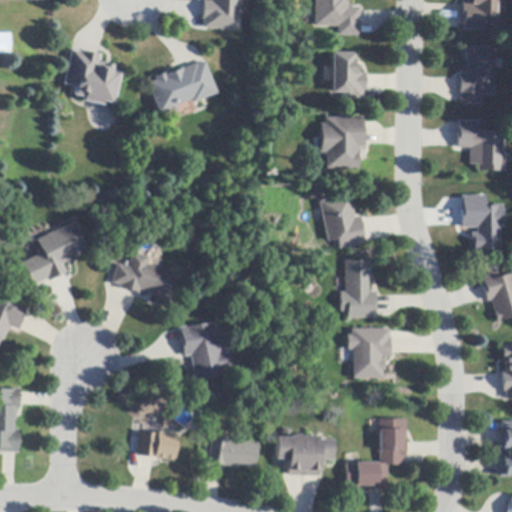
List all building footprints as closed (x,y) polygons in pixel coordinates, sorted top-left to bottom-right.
[(238,0),(236,32),(206,29),(199,29),(200,20),(198,20),(199,17),(200,17),(201,5),(200,5),(200,3),(200,2),(208,2),(208,0),(238,0)] [(359,12),(359,28),(357,28),(357,34),(357,37),(337,36),(337,27),(314,27),(314,0),(347,0),(347,4),(348,4),(348,8),(359,8),(359,12)] [(482,31),(461,30),(462,28),(462,22),(460,22),(460,19),(461,6),(461,5),(459,5),(459,3),(465,3),(465,0),(498,0),(498,4),(495,4),(494,19),(493,19),(493,25),(482,24),(482,31)] [(0,34),(10,34),(10,56),(0,56),(0,34)] [(494,49),(494,59),(493,69),(493,96),(479,96),(479,104),(458,104),(458,102),(459,95),(457,95),(457,92),(459,92),(459,79),(459,78),(457,78),(458,74),(465,74),(465,62),(463,62),(463,59),(464,59),(464,52),(463,52),(463,49),(494,49)] [(72,51),(79,52),(79,51),(81,51),(80,52),(97,56),(97,55),(99,55),(97,64),(102,65),(102,64),(112,66),(111,72),(120,74),(112,105),(102,102),(101,106),(97,105),(84,102),(83,102),(84,98),(73,96),(75,88),(62,85),(70,50),(72,51)] [(364,77),(364,91),(361,91),(362,98),(362,99),(341,99),(341,94),(331,94),(330,54),(353,54),(353,60),(354,66),(356,66),(356,75),(364,74),(364,77)] [(178,69),(179,68),(180,70),(193,64),(194,66),(200,63),(201,63),(214,94),(190,104),(188,101),(157,114),(145,84),(153,81),(151,77),(154,76),(155,77),(160,75),(160,74),(163,73),(163,74),(164,73),(165,75),(176,70),(176,69),(178,69)] [(363,122),(363,145),(363,148),(357,148),(357,171),(325,171),(325,156),(323,156),(323,154),(319,154),(319,124),(323,124),(323,119),(363,119),(363,122)] [(503,133),(502,172),(476,172),(476,166),(468,166),(468,149),(455,149),(455,148),(455,146),(456,146),(456,133),(455,133),(455,130),(457,131),(457,124),(456,124),(456,123),(456,122),(479,122),(479,132),(485,132),(485,133),(503,133)] [(496,249),(496,227),(500,226),(500,204),(482,204),(482,194),(459,195),(459,228),(469,228),(470,249),(496,249)] [(360,221),(361,226),(360,226),(363,243),(363,244),(338,250),(336,241),(327,243),(318,202),(349,196),(352,208),(351,208),(353,218),(359,217),(360,221)] [(64,274),(47,282),(46,280),(31,287),(22,267),(20,264),(41,253),(35,241),(71,223),(85,250),(77,254),(78,256),(61,265),(65,273),(64,274)] [(134,293),(119,289),(120,287),(111,284),(116,265),(127,268),(127,267),(131,254),(147,258),(145,265),(153,267),(152,270),(154,271),(155,270),(159,271),(159,272),(174,276),(167,302),(154,298),(155,296),(138,292),(138,294),(134,293)] [(375,297),(375,313),(374,313),(374,317),(374,319),(347,320),(346,313),(339,313),(339,293),(344,293),(343,262),(366,261),(366,260),(369,260),(370,275),(367,275),(368,293),(375,293),(375,297)] [(511,274),(511,277),(511,319),(496,324),(490,303),(490,302),(486,303),(481,286),(482,286),(480,279),(480,277),(496,273),(497,278),(511,274)] [(26,309),(25,309),(22,315),(25,316),(24,318),(23,317),(18,329),(19,329),(18,330),(18,331),(8,327),(2,341),(0,340),(0,295),(15,302),(15,301),(27,307),(26,309)] [(211,324),(216,349),(218,356),(227,354),(230,367),(221,369),(222,374),(197,379),(197,380),(193,381),(188,357),(182,358),(182,356),(178,337),(180,337),(178,330),(178,328),(186,327),(186,328),(211,323),(211,324)] [(388,333),(388,339),(389,339),(389,354),(389,358),(380,358),(380,360),(383,360),(383,371),(381,371),(381,379),(352,380),(351,351),(346,351),(346,336),(350,336),(350,330),(388,330),(388,333)] [(511,399),(509,400),(505,400),(504,392),(502,392),(501,375),(501,374),(504,373),(503,360),(502,360),(501,349),(502,349),(502,348),(511,347),(511,399)] [(18,394),(18,405),(18,410),(15,410),(15,421),(11,421),(11,430),(17,430),(17,454),(14,454),(3,454),(0,454),(0,390),(11,390),(11,389),(18,389),(18,394)] [(406,443),(406,458),(402,458),(402,465),(402,466),(386,466),(386,490),(382,490),(370,490),(345,491),(345,463),(377,463),(377,464),(379,464),(379,420),(406,420),(406,443)] [(498,476),(498,462),(498,461),(503,461),(503,457),(506,457),(506,452),(502,452),(502,448),(498,448),(498,447),(498,431),(500,431),(500,425),(500,422),(511,422),(511,476),(511,477),(498,477),(498,476)] [(321,463),(319,463),(319,478),(286,477),(287,462),(283,462),(283,460),(274,460),(274,457),(275,457),(275,438),(281,438),(281,435),(282,431),(285,429),(288,429),(291,432),(290,437),(293,437),(293,435),(300,436),(300,437),(317,438),(317,440),(331,441),(331,462),(322,461),(322,463),(321,463)] [(152,459),(137,458),(135,457),(137,432),(155,434),(156,433),(176,435),(173,462),(152,459)] [(222,466),(208,464),(207,464),(210,438),(224,441),(225,439),(257,444),(253,469),(236,467),(236,468),(222,466)]
